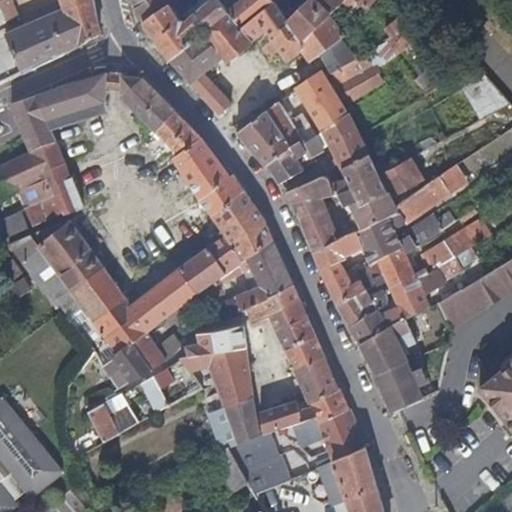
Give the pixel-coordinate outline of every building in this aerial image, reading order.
[(93,0),(59,0),(64,12),(2,40),(18,73),(101,35),(93,0)] [(174,5),(170,0),(133,0),(134,2),(136,8),(142,18),(144,23),(174,5)] [(212,27),(230,12),(219,0),(216,0),(208,6),(199,13),(206,24),(197,32),(202,36),(212,27)] [(245,29),(276,3),(274,0),(243,0),(242,2),(230,12),(242,26),(245,29)] [(330,15),(344,1),(343,0),(316,0),(294,25),(307,39),(311,35),(330,15)] [(270,40),(292,22),(277,3),(276,3),(245,29),(256,42),(265,35),(270,40)] [(197,32),(189,22),(182,21),(180,15),(174,5),(144,23),(151,33),(165,53),(173,62),(186,49),(195,42),(202,36),(197,32)] [(413,27),(426,18),(416,6),(386,28),(394,38),(407,31),(413,27)] [(227,65),(256,42),(245,29),(242,26),(230,12),(212,27),(202,36),(223,61),(227,65)] [(197,32),(206,24),(199,13),(189,22),(197,32)] [(366,21),(359,14),(342,28),(347,35),(360,25),(366,21)] [(342,28),(330,15),(311,35),(307,39),(309,40),(306,43),(302,52),(312,62),(322,54),(343,38),(347,35),(342,28)] [(436,29),(426,18),(413,27),(423,41),(436,29)] [(307,39),(294,25),(292,22),(270,40),(289,61),(302,52),(306,43),(309,40),(307,39)] [(423,41),(413,27),(407,31),(394,38),(404,51),(423,41)] [(206,76),(223,61),(202,36),(195,42),(186,49),(173,62),(176,65),(212,106),(223,95),(206,76)] [(358,59),(343,38),(322,54),(334,73),(358,59)] [(377,70),(367,54),(358,59),(334,73),(337,80),(342,76),(346,81),(362,72),(367,78),(377,70)] [(422,91),(442,79),(434,69),(415,81),(416,82),(422,91)] [(383,82),(377,70),(367,78),(362,72),(346,81),(342,76),(337,80),(345,93),(350,102),(383,82)] [(349,114),(323,71),(299,89),(325,130),(338,121),(349,114)] [(107,102),(108,72),(14,104),(33,152),(50,145),(58,141),(51,126),(49,121),(76,111),(107,102)] [(475,98),(493,87),(486,75),(468,86),(475,98)] [(177,111),(145,79),(123,76),(124,98),(140,118),(153,133),(178,112),(177,111)] [(427,96),(446,85),(442,79),(422,91),(427,96)] [(222,118),(233,107),(223,95),(212,106),(219,114),(222,118)] [(304,139),(292,121),(280,103),(278,104),(259,118),(257,118),(251,115),(233,130),(245,142),(255,152),(266,167),(267,166),(289,150),(304,139)] [(203,138),(196,130),(178,112),(153,133),(161,143),(175,159),(192,147),(203,138)] [(373,154),(362,136),(349,114),(338,121),(325,130),(328,136),(342,162),(345,169),(373,154)] [(449,138),(445,131),(440,135),(444,140),(449,138)] [(304,172),(297,160),(306,154),(310,158),(312,157),(326,150),(318,135),(306,142),(304,139),(289,150),(267,166),(275,175),(282,184),(295,177),(304,172)] [(232,176),(226,169),(208,143),(203,138),(192,147),(175,159),(168,165),(193,190),(202,199),(232,176)] [(44,180),(43,174),(67,163),(65,158),(58,141),(50,145),(33,152),(22,157),(20,158),(0,166),(0,201),(1,201),(16,194),(20,192),(25,189),(44,180)] [(413,157),(407,143),(387,153),(394,167),(413,157)] [(391,196),(383,173),(376,161),(382,158),(379,151),(373,154),(345,169),(349,177),(336,183),(334,187),(337,196),(340,195),(354,191),(363,208),(391,196)] [(426,180),(413,157),(394,167),(383,173),(391,196),(392,197),(426,180)] [(86,207),(67,163),(43,174),(44,180),(25,189),(20,192),(33,226),(38,223),(63,213),(67,215),(86,207)] [(471,181),(460,165),(458,166),(434,182),(445,199),(471,181)] [(213,214),(245,191),(234,175),(232,176),(202,199),(211,211),(213,214)] [(322,198),(337,196),(334,187),(336,183),(328,177),(303,188),(288,194),(295,203),(300,214),(306,229),(315,250),(316,252),(357,232),(353,225),(348,228),(346,226),(335,230),(322,198)] [(401,241),(397,232),(445,199),(434,182),(420,192),(396,207),(397,210),(398,211),(393,214),(366,227),(357,232),(316,252),(324,273),(332,287),(341,305),(368,291),(359,273),(356,268),(349,274),(342,265),(349,259),(347,256),(356,251),(354,245),(360,242),(371,264),(368,267),(375,280),(386,274),(381,262),(404,247),(408,255),(416,249),(408,238),(401,241)] [(237,222),(256,206),(254,204),(245,191),(213,214),(222,225),(228,233),(235,243),(247,233),(237,222)] [(366,227),(393,214),(398,211),(397,210),(396,207),(392,197),(391,196),(363,208),(354,191),(340,195),(346,208),(349,207),(352,211),(357,213),(366,227)] [(251,253),(274,236),(269,225),(256,206),(237,222),(247,233),(235,243),(228,233),(217,242),(212,247),(228,271),(251,253)] [(0,218),(6,236),(26,230),(21,211),(0,218)] [(79,285),(104,266),(91,247),(70,219),(32,235),(38,249),(24,261),(33,272),(43,286),(44,287),(62,273),(75,288),(79,285)] [(461,255),(485,239),(472,223),(445,241),(450,247),(457,257),(461,255)] [(422,245),(445,229),(441,226),(418,240),(422,245)] [(24,261),(38,249),(32,235),(28,237),(12,244),(19,254),(24,261)] [(294,283),(291,276),(278,245),(274,236),(251,253),(228,271),(220,277),(224,283),(251,267),(260,285),(236,296),(239,304),(212,316),(210,314),(195,319),(197,327),(198,326),(233,317),(245,315),(251,316),(247,306),(294,283)] [(448,263),(443,256),(448,253),(446,250),(450,247),(445,241),(427,253),(438,270),(439,269),(448,263)] [(228,271),(212,247),(195,259),(182,269),(198,294),(220,277),(228,271)] [(420,281),(408,255),(404,247),(381,262),(386,274),(393,290),(403,283),(409,291),(421,284),(420,281)] [(448,263),(457,257),(450,247),(446,250),(448,253),(443,256),(448,263)] [(511,288),(511,258),(492,272),(438,304),(443,312),(449,323),(450,326),(509,290),(511,288)] [(128,299),(119,287),(121,285),(118,280),(115,282),(107,271),(110,268),(106,264),(104,266),(79,285),(75,288),(56,303),(61,309),(70,320),(84,309),(96,325),(128,299)] [(377,286),(375,280),(368,267),(359,273),(368,291),(377,286)] [(149,330),(185,304),(198,294),(182,269),(174,275),(146,296),(133,305),(136,311),(105,337),(117,354),(134,342),(148,332),(149,330)] [(426,310),(432,307),(427,295),(447,284),(438,270),(420,281),(421,284),(409,291),(403,283),(393,290),(393,292),(396,300),(400,308),(385,316),(382,311),(353,328),(354,329),(361,341),(363,346),(400,325),(407,321),(426,310)] [(75,288),(62,273),(44,287),(54,301),(56,303),(75,288)] [(270,316),(302,300),(294,283),(247,306),(251,316),(255,324),(267,318),(270,316)] [(382,311),(373,296),(371,297),(368,291),(341,305),(347,315),(353,328),(382,311)] [(396,300),(393,292),(387,296),(391,303),(396,300)] [(105,337),(136,311),(133,305),(132,306),(128,299),(96,325),(103,334),(105,337)] [(315,336),(308,319),(309,317),(302,300),(270,316),(275,325),(287,348),(315,336)] [(443,312),(438,304),(432,307),(426,310),(432,318),(443,312)] [(417,341),(407,321),(400,325),(363,346),(377,370),(379,374),(409,362),(406,356),(410,353),(408,346),(417,341)] [(247,347),(244,325),(201,334),(201,337),(201,344),(188,348),(190,359),(209,355),(218,354),(247,347)] [(172,357),(163,343),(157,347),(148,332),(134,342),(145,359),(152,369),(172,357)] [(117,354),(105,337),(103,334),(90,343),(95,350),(105,363),(117,354)] [(296,370),(324,356),(317,340),(315,336),(287,348),(289,352),(296,370)] [(152,369),(145,359),(134,342),(117,354),(105,363),(121,386),(124,384),(152,369)] [(252,389),(247,347),(218,354),(209,355),(217,378),(221,391),(216,392),(218,399),(223,397),(226,406),(254,396),(252,389)] [(217,378),(209,355),(190,359),(180,361),(196,378),(203,386),(217,378)] [(338,387),(329,366),(324,356),(296,370),(302,384),(310,401),(336,389),(338,387)] [(511,359),(510,361),(508,365),(505,367),(503,367),(480,387),(511,422),(511,359)] [(421,389),(434,383),(431,376),(427,377),(423,369),(413,372),(409,362),(379,374),(382,380),(391,402),(396,413),(400,410),(426,398),(421,389)] [(174,381),(167,368),(160,372),(155,376),(162,389),(174,381)] [(162,389),(155,376),(141,383),(150,398),(157,412),(170,405),(162,389)] [(191,393),(203,386),(196,378),(184,385),(191,393)] [(318,423),(350,409),(341,387),(338,387),(336,389),(310,401),(311,405),(293,412),(290,407),(286,408),(284,406),(261,415),(265,431),(266,435),(283,428),(316,416),(318,423)] [(258,434),(256,416),(254,396),(226,406),(233,430),(235,437),(237,442),(258,434)] [(0,511),(16,511),(20,509),(16,505),(27,495),(31,500),(64,471),(4,397),(0,399),(0,511)] [(117,427),(105,404),(89,412),(91,416),(102,435),(105,442),(126,430),(123,424),(117,427)] [(373,472),(368,453),(365,445),(359,432),(352,414),(350,409),(318,423),(332,458),(318,464),(332,500),(346,497),(351,511),(384,511),(378,486),(373,472)] [(275,473),(258,434),(237,442),(236,442),(229,448),(228,449),(241,472),(247,482),(249,487),(275,473)] [(247,482),(241,472),(228,449),(214,458),(232,491),(247,482)] [(292,511),(283,491),(258,504),(259,504),(262,511),(289,511),(291,511),(292,511)]
